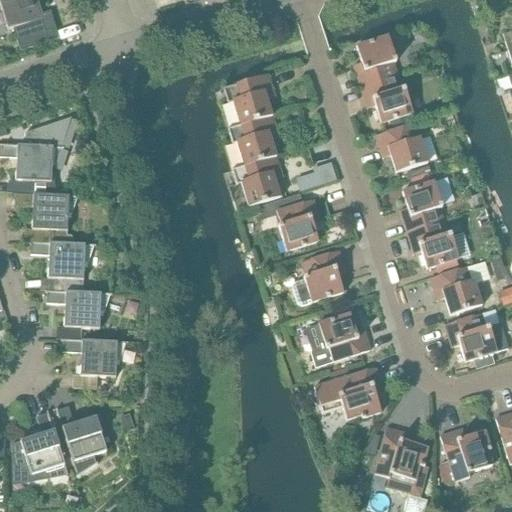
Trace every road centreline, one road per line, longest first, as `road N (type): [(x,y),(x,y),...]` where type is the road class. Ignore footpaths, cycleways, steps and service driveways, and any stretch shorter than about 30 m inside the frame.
road 1 (residential): [(317,52),(417,368),(429,385),(453,391),(511,375)]
road 2 (residential): [(0,396),(20,384),(30,365),(0,256)]
road 3 (residential): [(269,0),(124,45)]
road 4 (residential): [(124,45),(0,84)]
